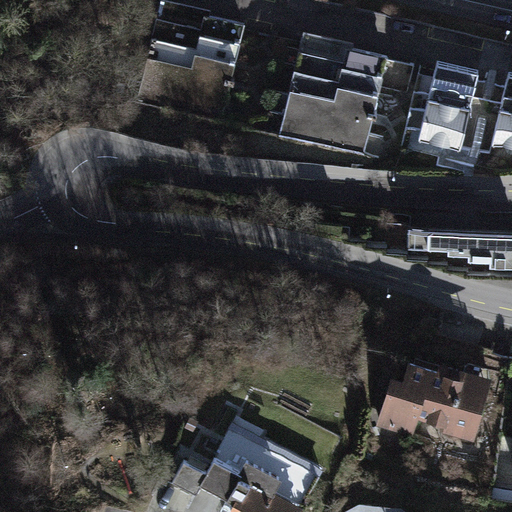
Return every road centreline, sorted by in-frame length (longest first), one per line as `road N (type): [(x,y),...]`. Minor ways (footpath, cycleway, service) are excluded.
road 1 (residential): [(64,197),(75,157),(99,152),(315,187),(511,198)]
road 2 (residential): [(511,309),(284,251),(109,223),(80,215),(64,197)]
